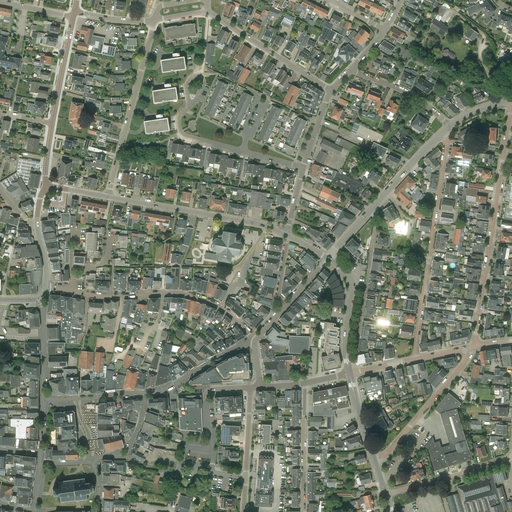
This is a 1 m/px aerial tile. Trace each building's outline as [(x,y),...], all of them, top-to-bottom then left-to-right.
[(101,10),(101,6),(98,5),(99,0),(90,0),(89,7),(101,10)] [(115,0),(115,3),(117,3),(116,10),(123,11),(125,3),(119,2),(119,0),(115,0)] [(302,10),(305,11),(307,9),(310,3),(304,0),(303,0),(300,5),(298,8),(302,10)] [(371,0),(366,0),(363,7),(369,10),(373,3),(374,1),(371,0)] [(381,5),(383,2),(381,1),(382,0),(381,0),(380,0),(379,3),(380,4),(378,6),(375,13),(381,16),(385,9),(381,7),(382,5),(381,5)] [(416,1),(416,0),(414,0),(406,0),(407,1),(406,4),(406,5),(406,6),(410,8),(410,7),(413,8),(416,9),(419,4),(415,2),(416,1)] [(233,2),(232,5),(227,3),(223,15),(231,18),(236,7),(238,8),(240,4),(233,2)] [(484,13),(491,7),(490,5),(488,2),(485,4),(484,3),(480,6),(478,4),(473,8),(475,11),(478,9),(480,11),(481,9),(484,13)] [(312,14),(313,12),(316,6),(310,3),(307,9),(309,10),(308,12),(312,14)] [(369,10),(375,13),(378,6),(373,3),(369,10),(369,11),(369,10)] [(441,6),(438,4),(433,12),(436,14),(442,18),(447,9),(441,6)] [(319,15),(322,9),(316,6),(313,12),(316,14),(315,16),(318,17),(319,15)] [(267,15),(277,19),(280,11),(270,7),(267,15)] [(491,7),(484,13),(487,16),(485,17),(487,19),(485,22),(487,24),(492,20),(490,17),(493,14),(493,13),(496,11),(493,8),(492,8),(491,7)] [(244,26),(248,15),(251,16),(253,10),(247,8),(245,14),(241,12),(241,13),(240,12),(239,13),(238,15),(239,16),(236,23),(244,26)] [(325,18),(328,12),(322,9),(319,15),(325,18)] [(418,16),(413,14),(406,11),(403,16),(410,20),(410,21),(414,23),(414,22),(415,22),(418,16)] [(282,22),(290,26),(294,18),(286,14),(282,22)] [(503,26),(506,17),(504,17),(505,16),(501,14),(499,18),(498,18),(496,22),(493,21),(491,27),(494,29),(496,25),(498,26),(499,24),(503,26)] [(324,27),(330,30),(331,30),(333,25),(337,27),(341,19),(333,15),(329,23),(327,21),(324,27)] [(511,22),(511,18),(508,17),(508,18),(506,17),(503,26),(507,27),(506,29),(509,30),(508,34),(511,35),(511,31),(511,27),(510,27),(511,23),(511,22)] [(251,22),(253,23),(250,28),(257,32),(260,27),(259,26),(262,23),(254,18),(251,22)] [(412,27),(408,24),(408,23),(401,19),(398,25),(405,29),(409,31),(412,27)] [(429,28),(443,37),(449,28),(435,19),(429,28)] [(191,25),(191,24),(186,25),(188,37),(192,37),(191,36),(196,35),(194,25),(191,25)] [(58,34),(59,27),(48,25),(47,31),(58,34)] [(185,38),(188,37),(186,25),(182,25),(182,26),(179,27),(181,37),(185,37),(185,38)] [(176,27),(176,26),(172,27),(173,39),(177,39),(177,38),(181,37),(179,27),(176,27)] [(170,40),(173,39),(172,27),(167,28),(164,29),(166,39),(170,39),(170,40)] [(324,27),(322,31),(319,36),(325,39),(330,30),(324,27)] [(92,36),(93,30),(81,28),(80,33),(86,35),(84,44),(88,45),(94,46),(93,53),(113,57),(116,48),(104,45),(105,38),(92,36)] [(366,30),(364,31),(362,29),(361,30),(359,28),(357,30),(360,32),(357,34),(365,40),(369,35),(367,34),(369,32),(366,30)] [(402,39),(403,38),(406,34),(402,33),(393,28),(389,35),(397,40),(397,41),(402,44),(405,41),(402,39)] [(266,29),(265,33),(262,39),(270,42),(272,36),(273,32),(266,29)] [(473,42),(478,34),(471,29),(465,36),(473,42)] [(225,45),(224,44),(229,34),(222,30),(216,41),(217,41),(215,45),(223,49),(225,45)] [(302,32),(298,41),(302,42),(307,31),(304,30),(303,32),(302,32)] [(131,46),(136,46),(136,39),(134,39),(134,34),(137,34),(137,31),(130,31),(130,34),(130,37),(129,37),(128,36),(125,36),(125,37),(121,37),(122,43),(127,43),(127,46),(131,46)] [(363,42),(365,40),(357,34),(355,32),(353,31),(348,38),(352,41),(353,39),(360,45),(363,42)] [(411,32),(409,35),(418,40),(420,37),(411,32)] [(37,38),(40,39),(39,44),(55,47),(55,46),(56,45),(56,44),(56,43),(56,40),(44,37),(45,34),(38,33),(37,38)] [(12,58),(6,57),(4,54),(5,47),(6,48),(7,39),(2,38),(2,36),(0,35),(0,65),(19,69),(21,59),(12,58)] [(283,43),(285,40),(287,36),(284,35),(282,38),(279,36),(279,37),(278,36),(274,42),(275,43),(274,43),(280,47),(282,45),(281,45),(283,43)] [(300,53),(301,54),(298,58),(305,62),(307,58),(310,54),(304,50),(305,47),(310,36),(307,35),(303,42),(301,45),(299,50),(301,51),(300,53)] [(418,40),(409,35),(406,40),(415,45),(418,40)] [(289,41),(290,42),(285,49),(291,53),(293,49),(295,50),(297,46),(296,46),(298,43),(294,41),(295,39),(292,37),(289,41)] [(351,42),(346,37),(343,40),(349,45),(355,50),(357,47),(351,42)] [(228,56),(231,50),(234,51),(238,43),(232,40),(228,48),(225,47),(222,53),(228,56)] [(309,40),(307,45),(314,48),(316,43),(309,40)] [(395,54),(392,53),(395,47),(384,41),(378,48),(393,57),(395,54)] [(88,45),(84,44),(78,43),(77,49),(86,51),(88,45)] [(339,66),(344,60),(345,62),(349,58),(350,59),(353,56),(352,55),(355,52),(349,46),(348,45),(345,48),(344,47),(341,50),(342,51),(338,55),(340,57),(335,62),(339,66)] [(244,60),(250,50),(244,46),(237,55),(236,55),(234,58),(240,62),(242,59),(244,60)] [(412,52),(407,50),(403,57),(408,60),(412,52)] [(259,63),(262,58),(255,53),(252,58),(251,57),(249,61),(252,63),(254,60),(259,63)] [(315,68),(319,62),(321,63),(325,56),(321,53),(317,60),(315,59),(310,66),(315,68)] [(511,57),(511,58),(503,53),(500,60),(503,62),(502,63),(509,66),(511,61),(511,57)] [(50,65),(51,58),(45,57),(46,54),(41,54),(40,62),(33,61),(32,65),(44,67),(44,64),(50,65)] [(390,68),(385,66),(387,59),(383,57),(381,63),(375,60),(373,65),(380,67),(379,71),(388,74),(390,68)] [(122,62),(122,58),(117,58),(118,72),(125,72),(125,68),(130,68),(130,62),(128,62),(124,62),(122,62)] [(183,58),(177,59),(176,59),(176,58),(167,59),(164,59),(160,60),(161,61),(162,71),(165,71),(166,72),(170,71),(170,70),(173,70),(173,71),(174,71),(176,71),(182,70),(181,68),(185,68),(183,58)] [(82,66),(82,61),(82,60),(74,59),(72,68),(81,70),(85,71),(85,66),(82,66)] [(279,84),(286,73),(281,69),(277,75),(275,73),(273,75),(271,74),(276,66),(270,63),(264,73),(269,76),(268,78),(271,79),(269,82),(272,84),(275,80),(277,81),(276,83),(279,84)] [(238,78),(244,69),(238,65),(234,73),(229,70),(226,76),(237,81),(238,78)] [(35,74),(40,75),(40,78),(49,80),(50,73),(41,72),(42,68),(36,67),(35,71),(36,71),(35,74)] [(242,83),(248,71),(245,69),(238,81),(242,83)] [(406,83),(410,76),(412,71),(411,71),(407,69),(406,70),(405,69),(403,73),(404,73),(401,80),(406,83)] [(412,71),(410,76),(406,83),(412,85),(415,78),(416,75),(417,73),(412,70),(411,71),(412,71)] [(417,86),(422,90),(427,81),(432,74),(429,72),(426,77),(426,78),(424,81),(421,79),(417,86)] [(291,85),(287,83),(291,77),(286,74),(286,73),(279,84),(284,88),(283,89),(288,92),(291,85)] [(115,91),(124,91),(124,84),(122,84),(122,79),(125,79),(125,75),(118,76),(109,76),(109,79),(115,79),(115,84),(115,91)] [(75,84),(86,87),(86,86),(87,81),(92,82),(93,79),(85,77),(85,80),(83,79),(72,77),(72,78),(71,78),(70,82),(71,82),(71,84),(75,84)] [(427,81),(422,90),(428,94),(433,87),(436,90),(443,79),(439,77),(435,81),(432,82),(431,84),(427,81)] [(216,84),(216,85),(216,87),(226,91),(227,88),(227,87),(228,85),(218,81),(216,84)] [(37,94),(37,93),(38,93),(38,97),(38,98),(42,99),(42,97),(46,98),(47,91),(39,90),(38,90),(39,83),(32,82),(30,92),(37,94)] [(74,89),(74,91),(84,93),(88,93),(88,90),(86,90),(86,87),(75,84),(75,86),(74,86),(73,89),(74,89)] [(305,92),(311,95),(313,92),(316,94),(318,90),(309,84),(306,89),(302,87),(299,91),(304,93),(305,92)] [(349,85),(346,91),(355,94),(355,93),(358,87),(358,86),(358,85),(355,84),(355,85),(352,84),(352,86),(349,85)] [(296,96),(297,95),(300,89),(291,85),(282,103),(292,107),(297,97),(296,96)] [(355,93),(355,94),(362,97),(365,88),(358,85),(358,86),(358,87),(355,93)] [(214,88),(212,92),(222,96),(223,95),(224,95),(226,91),(216,87),(215,88),(214,88)] [(476,91),(478,94),(473,97),(476,103),(484,99),(481,93),(480,93),(480,92),(481,90),(476,87),(474,90),(476,91)] [(167,88),(159,90),(159,89),(156,90),(152,90),(152,92),(154,102),(157,101),(157,103),(162,102),(162,101),(165,100),(165,102),(166,101),(168,101),(173,100),(173,99),(176,99),(175,88),(169,89),(168,90),(167,88)] [(4,100),(3,105),(10,106),(13,90),(10,90),(9,95),(8,95),(8,97),(4,96),(4,100)] [(320,100),(322,94),(321,92),(318,90),(316,94),(313,92),(311,95),(313,96),(312,98),(320,100)] [(369,100),(372,101),(376,92),(372,90),(372,92),(369,91),(366,99),(366,98),(365,102),(368,104),(369,100)] [(211,95),(211,96),(211,98),(221,102),(222,99),(222,98),(222,96),(212,92),(211,95)] [(241,94),(240,98),(250,102),(251,101),(253,97),(243,92),(242,94),(241,94)] [(379,101),(381,95),(379,94),(380,93),(376,92),(372,101),(375,102),(373,108),(379,110),(382,102),(379,101)] [(437,102),(441,106),(447,112),(452,117),(459,111),(452,104),(452,105),(449,101),(452,97),(450,97),(452,93),(448,92),(446,96),(445,95),(443,100),(440,99),(437,102)] [(453,96),(455,99),(461,110),(469,106),(463,95),(462,95),(461,92),(453,96)] [(311,102),(311,103),(318,105),(320,100),(312,98),(306,96),(305,100),(311,102)] [(102,101),(112,101),(112,102),(112,107),(109,107),(109,113),(121,113),(121,107),(116,107),(116,102),(119,102),(119,98),(112,98),(102,98),(102,101)] [(209,99),(207,103),(217,107),(218,105),(219,105),(221,102),(211,98),(210,99),(209,99)] [(250,102),(240,98),(238,101),(239,102),(238,104),(248,108),(250,104),(249,104),(250,102)] [(339,98),(337,103),(346,107),(348,103),(339,98)] [(397,116),(395,115),(397,110),(395,110),(398,105),(394,104),(394,102),(391,100),(389,104),(386,110),(385,110),(383,114),(396,119),(397,116)] [(309,107),(316,110),(318,105),(311,103),(310,103),(304,101),(303,105),(309,107)] [(79,126),(83,105),(72,103),(69,120),(73,120),(72,125),(74,126),(74,127),(75,129),(77,129),(78,128),(78,126),(79,126)] [(206,107),(206,108),(216,113),(217,110),(217,109),(217,107),(207,103),(206,106),(206,107)] [(246,112),(248,108),(238,104),(237,105),(236,105),(235,109),(245,113),(246,112)] [(270,109),(270,110),(270,111),(279,116),(281,113),(280,112),(281,110),(271,105),(270,109)] [(43,116),(44,110),(28,107),(27,110),(34,112),(33,114),(43,116)] [(315,115),(316,110),(309,107),(309,109),(306,108),(304,107),(302,110),(305,111),(307,112),(315,115)] [(341,113),(342,111),(335,107),(334,109),(333,109),(332,112),(345,118),(346,115),(341,113)] [(216,113),(206,108),(205,110),(204,110),(202,114),(212,118),(213,116),(214,116),(216,113)] [(245,113),(235,109),(233,112),(234,113),(233,114),(243,119),(245,115),(244,115),(245,113)] [(421,134),(428,123),(422,118),(426,113),(421,109),(417,115),(417,116),(410,126),(421,134)] [(268,113),(266,116),(276,121),(277,119),(278,119),(279,116),(270,111),(269,113),(268,113)] [(345,118),(332,112),(331,115),(331,116),(331,117),(337,121),(338,119),(343,121),(345,118)] [(241,123),(243,119),(233,114),(232,116),(231,116),(230,120),(240,124),(241,123)] [(276,121),(266,116),(265,120),(265,121),(264,122),(274,127),(276,124),(275,123),(276,121)] [(101,132),(107,134),(111,121),(97,117),(96,121),(100,121),(98,126),(102,127),(101,132)] [(295,119),(294,122),(304,127),(304,126),(305,126),(307,122),(297,117),(296,119),(295,119)] [(161,120),(159,120),(159,119),(150,120),(147,120),(144,121),(144,122),(146,133),(149,132),(149,133),(154,133),(153,131),(156,131),(156,132),(158,132),(159,132),(165,131),(165,130),(168,129),(167,119),(161,120)] [(240,124),(230,120),(228,123),(229,124),(228,125),(238,130),(240,126),(239,126),(240,124)] [(8,131),(10,122),(3,121),(1,130),(8,131)] [(263,124),(261,127),(271,132),(272,130),(273,130),(274,127),(264,122),(264,124),(263,124)] [(304,127),(294,122),(292,126),(293,126),(292,128),(302,133),(303,129),(304,127)] [(355,135),(360,125),(354,123),(350,133),(355,135)] [(41,129),(33,127),(33,126),(28,125),(27,130),(32,130),(31,134),(39,136),(41,129)] [(355,135),(373,143),(379,145),(383,136),(360,125),(355,135)] [(260,132),(259,133),(269,138),(271,134),(270,134),(271,132),(261,127),(260,131),(260,132)] [(300,137),(302,133),(292,128),(291,130),(290,130),(289,133),(299,138),(299,136),(300,137)] [(464,141),(473,135),(469,128),(460,134),(457,136),(460,142),(463,140),(464,141)] [(489,149),(490,142),(495,142),(496,129),(487,128),(487,134),(486,134),(485,140),(482,140),(482,147),(485,148),(489,149)] [(399,141),(401,142),(400,143),(393,137),(391,139),(387,142),(397,151),(399,148),(401,150),(402,148),(406,152),(410,147),(409,146),(412,143),(405,137),(408,135),(404,132),(400,129),(398,131),(401,135),(399,137),(401,139),(399,141)] [(105,143),(107,134),(101,132),(100,135),(98,141),(104,143),(105,143)] [(269,138),(259,133),(259,135),(258,135),(256,138),(266,143),(267,141),(268,141),(269,138)] [(299,138),(289,133),(287,137),(288,137),(287,139),(297,144),(298,140),(299,138)] [(352,152),(356,145),(338,137),(335,143),(339,144),(339,146),(352,152)] [(37,152),(39,140),(29,139),(27,151),(37,152)] [(295,147),(297,144),(287,139),(286,141),(285,141),(284,144),(294,149),(294,147),(295,147)] [(76,145),(77,141),(71,140),(71,142),(65,141),(63,149),(71,150),(72,145),(76,145)] [(342,149),(337,147),(323,140),(320,147),(321,148),(319,151),(320,152),(316,161),(323,165),(328,155),(329,152),(339,156),(342,149)] [(387,149),(379,145),(373,143),(369,152),(383,158),(387,149)] [(171,153),(177,154),(178,145),(172,144),(172,147),(169,146),(167,158),(170,158),(171,153)] [(178,145),(177,154),(182,155),(181,162),(184,162),(187,151),(183,150),(184,145),(180,144),(180,145),(178,145)] [(294,149),(284,144),(282,148),(283,148),(282,151),(292,155),(293,151),(293,150),(294,149)] [(463,149),(459,148),(453,147),(451,155),(458,156),(462,156),(463,149)] [(189,158),(194,159),(196,149),(190,148),(190,151),(187,151),(184,162),(188,163),(189,158)] [(442,153),(438,148),(431,154),(435,159),(442,153)] [(196,149),(194,159),(200,160),(199,166),(202,167),(204,156),(201,155),(202,150),(198,149),(198,150),(196,149)] [(480,157),(485,158),(484,163),(492,164),(493,156),(487,155),(487,152),(481,151),(480,157)] [(97,160),(104,162),(105,156),(98,154),(98,155),(96,154),(94,153),(94,154),(93,157),(97,158),(97,160)] [(213,168),(214,164),(216,155),(210,154),(209,157),(206,156),(204,168),(207,168),(208,167),(213,168)] [(216,155),(214,164),(220,165),(218,172),(222,172),(224,161),(221,160),(222,155),(217,154),(217,155),(216,155)] [(440,165),(435,159),(431,154),(430,155),(429,155),(425,159),(424,160),(432,171),(434,173),(436,171),(435,169),(440,165)] [(389,156),(388,159),(387,158),(385,162),(386,163),(396,168),(398,164),(399,165),(401,162),(400,161),(389,156)] [(16,160),(10,159),(9,159),(4,158),(0,169),(0,179),(6,161),(15,163),(16,160)] [(226,168),(232,169),(233,159),(227,158),(227,161),(224,161),(222,172),(225,173),(226,168)] [(24,186),(28,185),(29,179),(30,179),(31,174),(37,175),(38,173),(39,173),(39,169),(40,162),(19,159),(17,173),(0,182),(6,190),(13,186),(11,184),(20,178),(24,186)] [(233,159),(232,169),(237,170),(236,176),(240,177),(242,165),(239,165),(239,160),(235,159),(235,160),(233,159)] [(461,160),(457,159),(456,164),(448,163),(447,173),(453,173),(458,174),(457,175),(461,176),(462,173),(461,173),(461,167),(462,165),(463,165),(464,161),(461,161),(461,160)] [(104,162),(97,160),(96,162),(93,161),(93,163),(90,162),(90,163),(85,162),(84,166),(95,170),(96,167),(102,169),(104,162)] [(59,173),(69,175),(71,163),(61,161),(59,173)] [(246,173),(251,174),(253,165),(247,164),(247,167),(243,166),(241,178),(245,179),(246,173)] [(253,165),(251,174),(257,175),(256,182),(259,183),(261,171),(258,170),(259,165),(255,164),(255,165),(253,165)] [(312,169),(313,169),(312,171),(326,175),(327,172),(323,171),(321,170),(322,167),(314,165),(313,165),(312,168),(312,169)] [(263,178),(269,179),(271,169),(265,168),(264,171),(261,171),(259,183),(263,183),(263,178)] [(381,176),(372,170),(369,168),(366,171),(370,174),(367,178),(364,177),(362,180),(368,184),(370,181),(376,185),(378,181),(379,180),(379,179),(381,176)] [(486,181),(487,178),(490,178),(491,178),(491,175),(490,174),(491,172),(483,171),(484,169),(477,168),(476,171),(479,172),(483,173),(482,177),(482,180),(486,181)] [(271,169),(269,179),(275,180),(273,187),(277,187),(278,182),(279,176),(276,175),(277,170),(273,169),(272,170),(271,169)] [(325,178),(326,175),(312,171),(312,172),(311,172),(310,173),(310,175),(310,176),(311,176),(310,177),(319,179),(320,176),(322,176),(321,177),(325,178)] [(282,176),(279,176),(278,182),(291,184),(293,174),(283,172),(282,176)] [(337,172),(332,183),(358,195),(359,193),(362,187),(363,185),(362,185),(358,182),(347,177),(341,174),(338,173),(337,172)] [(431,174),(430,182),(434,183),(434,182),(437,182),(438,175),(439,172),(435,172),(433,175),(431,174)] [(68,178),(69,175),(59,173),(58,179),(65,180),(68,181),(68,178)] [(127,187),(129,174),(123,173),(121,185),(127,186),(127,187)] [(146,192),(147,192),(149,179),(143,177),(143,174),(140,173),(139,183),(142,183),(140,189),(147,191),(146,192)] [(30,192),(36,193),(37,189),(38,189),(40,175),(37,175),(31,174),(30,179),(29,179),(28,185),(27,188),(29,190),(30,192)] [(130,174),(129,174),(127,187),(134,188),(135,182),(138,183),(139,176),(136,175),(136,176),(129,175),(130,174)] [(511,174),(509,185),(507,185),(507,187),(505,187),(505,190),(506,190),(506,193),(504,193),(504,196),(506,196),(505,199),(504,199),(503,201),(505,202),(509,203),(508,205),(506,205),(506,209),(504,208),(504,211),(505,211),(505,215),(503,215),(503,218),(504,218),(504,219),(511,220),(511,174)] [(403,202),(402,203),(406,207),(409,204),(411,201),(414,199),(405,191),(407,188),(409,190),(414,184),(416,183),(409,177),(394,193),(400,199),(403,202)] [(20,196),(28,191),(29,190),(27,188),(28,185),(24,186),(20,178),(11,184),(13,186),(6,190),(13,198),(15,196),(16,198),(19,196),(20,196)] [(76,187),(77,179),(68,178),(68,181),(65,180),(64,185),(76,187)] [(82,182),(86,184),(86,186),(95,189),(97,180),(88,178),(88,180),(83,178),(82,182)] [(149,179),(147,192),(153,193),(155,182),(158,183),(159,178),(156,178),(155,181),(149,180),(149,179)] [(336,204),(340,195),(323,187),(324,186),(323,185),(324,181),(319,180),(318,183),(316,182),(313,189),(315,190),(320,192),(319,196),(336,204)] [(429,188),(429,191),(433,192),(434,189),(436,189),(437,182),(434,182),(434,183),(430,182),(429,188)] [(417,187),(414,184),(409,190),(407,188),(405,191),(414,199),(411,201),(412,203),(413,202),(416,205),(426,195),(417,187)] [(175,191),(174,190),(175,187),(170,186),(170,190),(167,189),(165,198),(166,198),(167,199),(168,199),(169,198),(174,199),(175,191)] [(364,189),(362,187),(359,193),(361,195),(366,200),(368,197),(369,198),(372,194),(367,189),(364,192),(362,191),(364,189)] [(476,202),(477,196),(478,190),(468,188),(466,201),(468,201),(476,202)] [(191,194),(190,194),(191,190),(187,189),(187,193),(183,192),(181,200),(182,200),(183,201),(185,202),(186,201),(189,202),(191,194)] [(29,190),(28,191),(20,196),(22,204),(26,202),(31,200),(30,200),(30,197),(29,197),(30,192),(29,190)] [(249,206),(251,207),(270,210),(271,203),(265,202),(266,198),(266,194),(252,191),(249,206)] [(217,210),(218,200),(215,200),(216,196),(211,196),(209,208),(213,209),(214,210),(215,210),(216,209),(217,210)] [(222,197),(222,201),(218,200),(217,210),(218,211),(220,211),(220,210),(224,211),(227,198),(222,197)] [(288,208),(290,198),(281,197),(280,202),(278,202),(278,206),(279,206),(288,208)] [(299,204),(313,210),(315,204),(301,198),(299,204)] [(205,210),(207,200),(199,199),(198,208),(205,210)] [(337,207),(317,199),(316,203),(335,212),(337,207)] [(24,212),(33,208),(32,204),(33,204),(31,200),(26,202),(22,204),(21,204),(24,212)] [(357,216),(364,207),(353,200),(347,210),(357,216)] [(454,204),(455,202),(443,200),(442,202),(441,207),(442,207),(441,210),(453,211),(454,209),(454,204)] [(86,212),(86,209),(88,203),(81,201),(79,211),(84,212),(86,212)] [(227,212),(233,213),(235,204),(232,204),(232,201),(229,201),(229,203),(227,212)] [(240,205),(239,214),(245,215),(247,206),(246,206),(247,204),(244,203),(243,206),(240,205)] [(389,223),(391,222),(393,225),(401,221),(397,215),(398,214),(397,212),(396,212),(392,206),(383,211),(383,212),(380,213),(383,217),(385,215),(389,223)] [(481,212),(481,213),(489,214),(490,207),(482,206),(479,206),(478,212),(481,212)] [(113,220),(120,221),(122,210),(117,209),(118,208),(114,207),(114,208),(112,216),(114,216),(113,220)] [(19,218),(10,215),(11,211),(3,208),(0,219),(0,221),(17,226),(19,218)] [(274,212),(277,213),(275,220),(283,221),(284,213),(278,212),(279,210),(275,210),(274,212)] [(131,219),(134,220),(134,221),(135,221),(135,222),(137,222),(137,221),(138,221),(139,218),(140,212),(132,211),(131,219)] [(338,221),(339,222),(348,226),(355,217),(343,212),(340,217),(338,221)] [(61,214),(62,226),(70,225),(70,213),(61,214)] [(153,221),(156,222),(157,215),(151,214),(150,221),(149,223),(151,224),(153,224),(153,221)] [(453,216),(442,214),(441,218),(441,219),(441,221),(441,222),(443,222),(444,222),(452,223),(453,216)] [(41,222),(42,234),(55,232),(54,227),(54,220),(58,220),(58,216),(55,216),(47,217),(48,221),(41,222)] [(170,217),(164,216),(163,223),(169,224),(168,227),(172,228),(173,223),(169,222),(170,217)] [(339,222),(338,221),(328,217),(326,222),(334,225),(335,226),(331,232),(338,238),(348,226),(339,222)] [(185,229),(186,220),(183,220),(182,218),(180,218),(179,219),(178,228),(181,228),(180,233),(184,233),(185,229)] [(405,221),(404,219),(401,221),(393,225),(396,233),(407,235),(409,222),(405,221)] [(419,231),(430,232),(431,222),(421,221),(419,231)] [(18,231),(28,231),(27,227),(26,227),(25,224),(23,224),(23,223),(19,222),(18,227),(17,231),(18,231)] [(327,251),(334,243),(330,239),(326,236),(328,233),(310,227),(306,233),(317,242),(317,243),(322,248),(323,248),(327,251)] [(185,237),(191,238),(193,229),(187,228),(185,237)] [(461,230),(455,229),(453,244),(459,245),(461,230)] [(213,252),(214,252),(216,253),(215,256),(214,256),(214,260),(223,262),(231,263),(232,258),(233,258),(233,257),(235,257),(235,256),(238,256),(241,253),(243,247),(240,243),(239,243),(240,239),(236,238),(236,234),(233,233),(233,232),(230,231),(226,230),(226,232),(223,232),(222,236),(220,235),(218,235),(218,237),(217,239),(216,239),(212,242),(211,248),(213,252)] [(511,234),(503,233),(502,236),(501,237),(501,239),(502,239),(502,240),(510,241),(511,241),(511,234)] [(447,243),(448,235),(438,234),(436,241),(445,243),(447,243)] [(386,246),(388,246),(389,237),(387,236),(379,235),(378,245),(386,246)] [(189,245),(191,238),(185,237),(183,236),(181,244),(182,244),(187,246),(188,246),(189,245)] [(477,242),(477,244),(484,245),(485,237),(478,236),(475,236),(475,242),(477,242)] [(356,251),(359,246),(352,239),(345,247),(352,254),(357,258),(360,255),(356,251)] [(444,251),(445,243),(436,241),(435,249),(444,251)] [(57,242),(45,244),(48,254),(59,252),(57,242)] [(169,262),(170,254),(172,244),(166,243),(163,261),(169,262)] [(280,253),(281,252),(282,247),(267,244),(266,250),(280,253)] [(484,245),(477,244),(477,245),(474,244),(473,251),(476,252),(483,253),(484,245)] [(15,260),(17,259),(21,259),(27,258),(40,257),(38,250),(36,250),(36,246),(35,246),(24,246),(21,246),(18,246),(18,245),(14,245),(14,251),(17,251),(17,254),(15,254),(15,260)] [(382,256),(384,256),(385,252),(374,250),(373,259),(381,260),(382,256)] [(302,253),(314,264),(317,261),(307,252),(306,253),(304,251),(302,253)] [(280,255),(266,252),(265,257),(279,260),(280,255)] [(299,257),(301,259),(300,260),(310,269),(314,264),(302,253),(299,257)] [(59,256),(58,254),(48,255),(51,273),(52,273),(61,272),(61,271),(62,269),(62,268),(60,268),(60,264),(61,264),(61,262),(59,261),(59,260),(62,260),(61,256),(59,256)] [(169,262),(169,263),(181,264),(182,255),(170,254),(169,262)] [(445,261),(453,262),(457,263),(458,257),(446,255),(445,261)] [(36,270),(42,269),(40,257),(25,259),(26,267),(25,267),(25,271),(30,271),(36,270)] [(278,265),(279,260),(265,257),(264,263),(278,265)] [(482,261),(474,260),(465,259),(464,262),(467,263),(467,265),(474,266),(481,267),(482,261)] [(443,269),(444,262),(434,260),(432,268),(443,269)] [(293,273),(301,280),(306,274),(301,269),(302,269),(300,267),(300,266),(295,261),(292,265),(297,269),(293,273)] [(380,272),(381,263),(379,263),(373,262),(371,270),(378,271),(380,272)] [(277,271),(278,265),(264,263),(263,268),(273,270),(277,271)] [(298,283),(301,280),(293,273),(290,270),(286,266),(284,275),(287,278),(283,283),(282,289),(284,291),(282,293),(286,297),(295,287),(294,285),(297,282),(298,283)] [(177,290),(179,268),(172,268),(171,276),(166,276),(165,290),(177,290)] [(273,270),(263,268),(260,268),(259,276),(264,277),(264,276),(271,278),(273,270)] [(420,281),(422,272),(409,270),(409,269),(406,268),(405,273),(408,274),(408,278),(407,280),(420,281)] [(442,277),(443,269),(432,268),(431,275),(442,277)] [(472,275),(480,276),(480,270),(473,269),(467,268),(466,274),(467,274),(472,275)] [(61,272),(52,273),(53,281),(54,283),(69,281),(68,269),(64,270),(64,274),(61,274),(61,272)] [(41,286),(42,270),(32,272),(32,273),(25,273),(26,284),(19,285),(19,295),(30,294),(31,293),(30,285),(33,285),(33,286),(41,286)] [(325,279),(328,277),(329,275),(324,270),(319,275),(325,280),(325,279)] [(153,281),(153,278),(154,271),(148,271),(148,274),(145,274),(144,278),(143,278),(142,289),(143,289),(144,290),(145,290),(146,290),(146,288),(152,289),(152,288),(153,281)] [(101,276),(101,290),(108,291),(108,287),(110,287),(110,278),(106,278),(105,282),(104,282),(105,276),(104,276),(104,273),(101,273),(101,276)] [(125,291),(125,274),(114,273),(113,291),(125,291)] [(328,277),(325,279),(325,280),(326,282),(327,280),(330,285),(333,290),(334,295),(334,300),(333,304),(332,303),(331,303),(331,304),(331,305),(330,307),(343,309),(344,300),(343,300),(343,293),(342,293),(341,286),(340,286),(338,279),(337,279),(334,273),(329,278),(328,277)] [(191,291),(198,292),(201,280),(202,279),(202,275),(197,274),(196,278),(194,278),(193,282),(191,291)] [(371,274),(369,282),(377,283),(378,283),(378,281),(381,282),(382,277),(378,276),(379,275),(371,274)] [(274,289),(276,279),(272,278),(271,278),(264,276),(264,277),(262,286),(274,289)] [(318,277),(312,284),(315,286),(317,284),(320,286),(324,282),(318,277)] [(214,297),(216,289),(218,284),(217,284),(219,279),(216,278),(216,280),(210,278),(208,282),(209,282),(206,294),(213,297),(214,297)] [(191,291),(191,282),(189,281),(189,280),(180,280),(179,290),(191,291)] [(208,282),(201,280),(198,292),(205,294),(208,282)] [(377,285),(377,283),(369,282),(368,289),(376,290),(377,289),(381,289),(381,286),(377,285)] [(470,289),(470,291),(477,292),(478,285),(471,283),(471,284),(469,283),(468,288),(470,289)] [(312,284),(307,289),(313,294),(320,286),(317,284),(315,286),(312,284)] [(248,306),(250,308),(253,301),(259,288),(251,285),(247,294),(247,296),(240,292),(238,297),(236,296),(235,298),(230,297),(229,299),(228,298),(225,304),(231,308),(230,309),(240,317),(248,306)] [(406,288),(405,294),(410,295),(410,292),(418,293),(419,287),(411,286),(410,289),(406,288)] [(217,289),(216,289),(214,297),(214,298),(221,302),(227,291),(218,287),(217,289)] [(264,288),(260,296),(272,298),(274,290),(267,288),(264,288)] [(307,289),(304,292),(311,299),(311,301),(320,301),(320,298),(317,298),(314,296),(313,294),(307,289)] [(476,300),(477,292),(470,291),(470,292),(467,292),(466,298),(469,299),(476,300)] [(303,308),(311,299),(304,292),(302,294),(296,301),(303,308)] [(47,314),(57,314),(61,314),(61,313),(61,297),(61,296),(50,295),(49,296),(47,314)] [(272,299),(272,298),(260,296),(257,302),(271,307),(272,299)] [(61,297),(61,313),(71,313),(72,308),(72,298),(61,297)] [(365,307),(373,308),(375,300),(375,298),(367,297),(367,299),(365,307)] [(169,308),(171,298),(164,298),(161,317),(163,317),(164,312),(163,312),(163,310),(169,311),(169,308)] [(176,309),(178,298),(172,298),(171,298),(169,308),(176,309)] [(183,299),(178,298),(176,309),(175,314),(181,315),(182,310),(181,310),(183,299)] [(416,311),(417,301),(407,299),(405,310),(416,311)] [(129,315),(129,313),(130,309),(129,308),(129,307),(130,307),(132,300),(124,300),(121,317),(119,324),(126,325),(126,328),(133,329),(134,325),(132,324),(132,325),(129,324),(130,321),(127,320),(129,315)] [(118,310),(118,301),(111,301),(111,302),(104,302),(103,304),(88,303),(88,312),(103,313),(103,311),(110,311),(111,310),(118,310)] [(196,302),(190,301),(188,312),(193,314),(196,302)] [(257,302),(253,301),(250,308),(259,315),(256,318),(250,327),(254,330),(269,313),(271,307),(257,302)] [(475,309),(476,303),(465,301),(464,307),(475,309)] [(201,316),(205,305),(197,302),(194,314),(198,316),(201,316)] [(295,302),(290,307),(297,313),(298,314),(302,309),(295,302)] [(497,305),(489,303),(488,308),(489,308),(489,309),(496,310),(502,311),(503,307),(496,306),(497,305)] [(145,311),(146,305),(138,304),(138,309),(134,322),(141,324),(145,311)] [(206,320),(212,308),(205,305),(201,316),(198,322),(204,325),(206,320)] [(297,313),(290,307),(285,313),(292,320),(292,319),(295,316),(297,313)] [(373,308),(365,307),(364,317),(372,318),(372,315),(375,315),(376,308),(373,308)] [(216,310),(212,308),(206,320),(210,321),(210,320),(212,320),(216,310)] [(28,310),(18,311),(19,322),(26,321),(26,320),(30,320),(30,319),(39,318),(39,314),(37,311),(28,312),(28,310)] [(242,319),(245,322),(252,314),(247,310),(244,314),(246,315),(242,319)] [(471,321),(472,313),(460,311),(459,319),(471,321)] [(219,322),(224,315),(218,312),(214,318),(214,319),(213,320),(215,321),(216,320),(219,322)] [(61,327),(61,330),(66,331),(71,331),(71,313),(61,313),(61,314),(61,319),(61,327)] [(292,320),(285,313),(279,320),(286,326),(290,322),(292,324),(293,324),(294,322),(292,320)] [(47,323),(57,324),(57,319),(61,319),(61,314),(57,314),(47,314),(46,323),(47,323)] [(256,318),(252,314),(245,322),(250,326),(256,318)] [(403,314),(403,318),(401,318),(401,321),(414,323),(415,316),(403,314)] [(491,328),(489,328),(490,322),(491,322),(492,315),(487,314),(485,329),(484,336),(485,337),(492,337),(491,328)] [(106,316),(105,324),(113,325),(115,318),(106,316)] [(221,329),(223,331),(225,328),(227,326),(232,321),(225,316),(223,322),(225,324),(221,329)] [(26,320),(26,321),(27,324),(29,324),(29,328),(40,327),(39,321),(39,318),(30,319),(30,320),(26,320)] [(363,321),(362,329),(370,330),(370,327),(374,327),(375,323),(371,322),(363,321)] [(322,352),(326,352),(332,353),(332,355),(335,355),(335,351),(338,351),(339,346),(338,346),(339,343),(338,343),(339,339),(338,339),(339,336),(338,336),(339,331),(339,328),(338,328),(333,327),(333,324),(334,324),(334,323),(324,322),(323,333),(325,334),(322,352)] [(112,333),(113,325),(105,324),(103,331),(112,333)] [(228,331),(225,328),(223,331),(226,334),(229,332),(231,337),(235,343),(245,337),(242,332),(236,325),(232,329),(234,333),(233,334),(230,330),(228,331)] [(61,331),(61,330),(61,327),(58,326),(47,327),(47,341),(59,340),(59,343),(60,343),(65,343),(66,331),(61,331)] [(138,335),(141,328),(136,326),(131,335),(136,338),(138,335)] [(271,342),(280,332),(274,326),(271,329),(265,336),(265,338),(270,342),(271,342)] [(222,340),(223,342),(226,348),(235,343),(231,337),(229,332),(226,334),(224,335),(219,331),(215,327),(215,328),(211,332),(217,337),(220,340),(222,340)] [(412,338),(413,328),(402,327),(401,336),(412,338)] [(197,355),(204,360),(207,357),(208,358),(214,355),(213,354),(205,347),(204,347),(205,345),(202,343),(197,338),(177,328),(174,334),(181,339),(181,338),(194,347),(192,349),(193,350),(192,351),(197,355)] [(470,341),(471,332),(470,332),(469,329),(461,331),(462,334),(459,335),(460,343),(470,341)] [(209,339),(212,341),(212,342),(217,337),(211,332),(209,330),(205,334),(210,338),(209,339)] [(422,352),(429,350),(428,343),(426,337),(427,337),(428,332),(423,331),(422,336),(421,344),(420,345),(422,352)] [(280,332),(271,342),(270,343),(268,344),(269,350),(272,350),(280,352),(281,346),(289,346),(289,340),(286,340),(286,336),(285,335),(285,333),(280,332)] [(460,343),(459,335),(457,335),(457,332),(449,334),(450,337),(452,345),(460,343)] [(200,334),(197,338),(202,343),(204,340),(206,339),(200,334)] [(289,336),(289,340),(289,346),(288,354),(309,354),(309,337),(289,336)] [(226,348),(223,342),(222,340),(220,340),(217,337),(212,342),(212,341),(211,343),(212,345),(211,345),(215,352),(216,354),(226,348)] [(368,340),(368,341),(360,339),(359,350),(366,351),(368,345),(369,345),(369,346),(375,346),(376,341),(368,340)] [(31,354),(39,354),(39,343),(38,343),(38,341),(34,341),(34,343),(27,343),(27,347),(25,347),(25,352),(19,352),(19,354),(30,356),(31,354)] [(383,349),(384,349),(385,359),(394,357),(393,348),(387,349),(385,343),(383,342),(383,349)] [(56,355),(55,348),(58,348),(58,346),(62,346),(65,346),(65,343),(60,343),(59,343),(48,343),(49,355),(56,355)] [(206,346),(205,347),(213,354),(215,352),(211,345),(210,343),(209,344),(206,346)] [(259,344),(260,351),(269,350),(268,344),(265,343),(260,343),(259,344)] [(170,353),(172,345),(164,344),(162,353),(170,355),(170,353)] [(181,354),(187,347),(183,344),(177,351),(181,354)] [(55,348),(56,355),(64,354),(65,346),(62,346),(62,348),(58,348),(55,348)] [(186,354),(188,356),(197,365),(204,360),(197,355),(192,351),(193,350),(192,349),(191,348),(191,349),(188,347),(183,352),(186,354)] [(510,354),(511,353),(511,347),(501,348),(501,355),(502,355),(504,367),(511,366),(510,354)] [(501,361),(500,358),(499,349),(496,350),(496,349),(486,351),(487,360),(486,361),(486,362),(485,362),(486,364),(485,364),(486,367),(491,366),(489,360),(495,359),(495,362),(501,361)] [(10,352),(0,350),(0,352),(0,357),(8,359),(10,352)] [(269,351),(269,350),(260,351),(261,359),(263,359),(267,358),(270,358),(273,358),(272,350),(269,351)] [(93,365),(94,352),(81,351),(79,368),(92,370),(93,365)] [(139,371),(139,372),(134,388),(144,390),(144,388),(148,373),(147,373),(148,369),(154,355),(155,354),(148,351),(144,360),(142,367),(140,367),(139,371)] [(94,371),(103,372),(103,366),(104,353),(95,352),(94,366),(94,371)] [(178,358),(181,361),(188,356),(186,354),(183,352),(178,358)] [(236,355),(235,355),(226,359),(215,365),(205,371),(190,380),(189,381),(189,382),(189,384),(189,385),(191,385),(192,385),(210,384),(210,385),(221,384),(221,383),(242,381),(251,381),(250,370),(249,357),(248,357),(247,352),(240,354),(236,355)] [(332,353),(326,352),(327,356),(321,358),(324,371),(329,370),(329,369),(335,367),(335,369),(340,367),(337,354),(335,355),(332,355),(332,353)] [(370,352),(372,358),(374,362),(377,361),(383,360),(383,354),(375,354),(375,352),(370,352)] [(170,355),(162,353),(161,357),(159,365),(163,366),(162,371),(166,372),(166,368),(168,368),(167,367),(168,367),(168,364),(170,355)] [(128,369),(133,357),(129,356),(126,355),(122,364),(121,367),(128,369)] [(134,389),(134,388),(139,372),(138,372),(139,367),(143,359),(136,355),(130,366),(129,370),(127,370),(126,376),(123,389),(122,389),(134,389)] [(147,373),(148,373),(144,388),(154,387),(153,387),(156,375),(155,375),(156,371),(158,372),(159,365),(161,357),(154,355),(148,369),(147,373)] [(286,360),(293,360),(293,355),(289,356),(275,357),(275,358),(271,358),(267,358),(263,359),(265,377),(271,376),(271,382),(289,381),(289,375),(287,375),(286,360)] [(26,362),(39,365),(39,358),(31,357),(27,356),(26,362)] [(190,369),(197,365),(188,356),(181,361),(190,369)] [(49,367),(67,367),(67,357),(49,357),(49,367)] [(454,362),(457,361),(456,358),(453,359),(453,358),(444,360),(443,360),(444,364),(445,364),(446,367),(447,367),(447,369),(453,368),(454,367),(454,366),(453,363),(454,362)] [(168,364),(168,367),(170,372),(169,373),(172,380),(172,381),(175,379),(188,370),(178,361),(176,362),(174,360),(171,362),(168,364)] [(39,365),(26,362),(26,364),(24,363),(24,364),(21,364),(21,369),(24,370),(23,377),(38,379),(39,380),(40,365),(39,365)] [(106,370),(108,371),(105,391),(115,390),(116,380),(117,375),(117,372),(120,370),(121,367),(122,364),(117,363),(116,364),(113,363),(113,365),(109,364),(108,367),(106,367),(106,370)] [(406,375),(409,375),(409,376),(411,375),(412,378),(418,377),(417,373),(425,371),(423,363),(407,367),(408,371),(406,371),(406,375)] [(93,366),(93,365),(92,370),(92,372),(92,374),(89,373),(89,375),(90,375),(90,380),(93,381),(93,377),(105,378),(106,370),(106,367),(106,366),(103,366),(103,372),(94,371),(94,366),(93,366)] [(165,384),(172,380),(169,373),(170,372),(168,367),(167,367),(168,368),(166,368),(166,372),(162,371),(163,366),(159,365),(158,372),(154,385),(156,386),(165,384)] [(478,378),(481,366),(474,365),(471,377),(469,384),(480,385),(481,379),(478,378)] [(442,369),(441,371),(437,367),(427,378),(430,383),(436,388),(444,379),(443,379),(448,374),(442,369)] [(63,369),(63,373),(63,378),(66,377),(66,380),(64,380),(64,386),(66,386),(66,394),(78,394),(78,378),(77,378),(77,369),(63,369)] [(494,379),(499,379),(499,383),(502,383),(510,384),(510,377),(503,377),(504,373),(506,374),(506,369),(500,369),(500,376),(494,375),(494,379)] [(394,378),(393,378),(392,371),(385,372),(386,376),(385,376),(386,380),(387,380),(388,384),(395,382),(394,378)] [(30,379),(26,378),(21,377),(11,375),(10,387),(20,387),(29,387),(30,379)] [(117,375),(116,380),(115,390),(123,389),(126,376),(121,375),(120,376),(118,375),(119,375),(117,375)] [(381,405),(386,404),(382,379),(378,380),(377,376),(371,378),(370,376),(364,378),(365,383),(367,393),(370,404),(381,402),(381,405)] [(92,394),(93,377),(93,381),(90,380),(81,380),(81,394),(92,394)] [(103,393),(105,378),(93,377),(92,394),(103,393)] [(64,394),(62,378),(50,381),(49,381),(53,395),(64,394)] [(30,379),(29,387),(29,388),(38,388),(39,381),(39,380),(30,379)] [(431,389),(427,389),(426,382),(417,384),(420,396),(428,394),(432,393),(431,389)] [(334,410),(349,407),(345,386),(321,392),(313,393),(313,399),(313,416),(327,416),(333,416),(335,416),(334,410)] [(502,396),(509,396),(509,389),(503,388),(503,387),(500,387),(500,386),(496,386),(495,390),(499,390),(499,396),(502,396)] [(29,388),(21,388),(21,393),(26,393),(26,397),(38,397),(39,397),(38,397),(38,388),(29,388)] [(0,396),(9,397),(10,390),(0,389),(0,396)] [(300,390),(291,391),(291,401),(288,401),(288,406),(291,406),(292,406),(300,407),(300,390)] [(264,407),(265,407),(275,406),(274,391),(265,392),(264,407)] [(256,407),(264,407),(265,392),(257,392),(255,393),(256,406),(256,407)] [(434,471),(470,460),(473,460),(470,449),(469,450),(457,409),(461,403),(449,393),(435,409),(440,414),(441,414),(450,445),(442,448),(440,441),(435,443),(433,437),(426,446),(427,450),(429,449),(433,463),(432,463),(434,471)] [(184,430),(202,432),(201,408),(201,400),(201,399),(201,396),(194,396),(185,396),(185,397),(178,397),(178,399),(178,402),(178,408),(180,430),(184,430)] [(227,397),(228,411),(229,411),(229,414),(229,417),(229,421),(229,418),(234,418),(234,420),(237,420),(237,418),(241,418),(241,413),(242,413),(242,409),(241,396),(234,396),(234,397),(233,397),(233,396),(228,397),(227,397)] [(508,404),(509,396),(502,396),(502,401),(495,401),(494,405),(503,405),(503,404),(508,404)] [(29,408),(31,408),(39,408),(38,398),(38,397),(26,397),(23,397),(22,408),(29,408)] [(227,397),(214,398),(215,412),(216,415),(221,415),(220,412),(223,412),(223,415),(229,414),(229,411),(228,411),(227,397)] [(148,409),(147,412),(158,416),(158,413),(162,413),(162,409),(161,409),(160,398),(151,399),(149,402),(147,409),(148,409)] [(165,398),(160,398),(161,409),(162,409),(162,413),(165,414),(169,414),(173,415),(173,412),(170,412),(169,408),(168,408),(168,403),(167,398),(165,398)] [(123,407),(123,409),(122,414),(122,415),(121,419),(121,420),(123,420),(127,421),(128,415),(129,411),(132,412),(133,410),(133,407),(133,403),(132,403),(132,400),(122,401),(123,407)] [(141,401),(140,400),(132,400),(132,403),(133,403),(133,407),(133,410),(132,412),(129,411),(128,415),(127,421),(127,424),(134,426),(135,422),(136,422),(141,401)] [(111,416),(113,416),(113,413),(112,410),(116,410),(116,406),(115,406),(114,402),(107,403),(99,404),(98,405),(97,413),(111,416)] [(265,407),(264,407),(256,407),(256,406),(255,406),(255,412),(256,412),(256,415),(258,415),(258,421),(265,421),(265,413),(265,407)] [(292,416),(292,417),(300,417),(300,408),(300,407),(292,406),(292,416)] [(498,406),(490,406),(489,416),(497,417),(497,416),(507,417),(508,407),(498,407),(498,406)] [(39,409),(39,408),(31,408),(31,409),(27,409),(21,409),(14,409),(8,409),(8,412),(27,413),(27,415),(21,415),(21,419),(27,419),(27,417),(38,418),(38,409),(39,409)] [(379,433),(379,432),(380,433),(388,428),(390,429),(393,427),(394,425),(392,421),(389,421),(383,409),(378,412),(381,419),(374,422),(378,429),(377,429),(376,431),(377,432),(379,433)] [(61,426),(75,425),(74,413),(74,412),(73,411),(72,411),(65,412),(64,412),(64,413),(61,413),(61,412),(51,413),(53,427),(54,427),(59,427),(61,426)] [(162,418),(158,416),(147,412),(146,412),(144,420),(145,421),(162,427),(165,422),(161,420),(162,418)] [(97,425),(112,424),(111,424),(111,416),(97,413),(97,423),(97,424),(97,425)] [(113,416),(111,416),(111,424),(115,424),(114,420),(121,419),(122,415),(113,416)] [(300,417),(292,417),(292,426),(294,426),(300,426),(300,417)] [(321,421),(321,418),(310,417),(310,426),(321,426),(321,425),(323,425),(324,421),(321,421)] [(16,427),(16,428),(16,439),(29,439),(38,439),(38,428),(32,428),(32,420),(11,419),(11,427),(16,427)] [(132,433),(135,426),(134,426),(127,424),(127,421),(123,420),(121,420),(120,425),(122,434),(126,436),(131,437),(132,434),(132,433)] [(471,420),(471,429),(481,429),(482,421),(471,420)] [(140,432),(146,435),(152,436),(155,426),(144,422),(141,432),(140,432)] [(112,424),(97,425),(97,438),(112,437),(112,425),(112,424)] [(62,439),(76,438),(76,434),(76,431),(76,429),(75,425),(61,426),(59,427),(60,439),(62,439)] [(240,429),(240,426),(221,425),(220,445),(230,445),(230,436),(239,436),(240,431),(240,429)] [(346,430),(342,431),(343,433),(344,437),(349,435),(357,430),(353,425),(346,430)] [(496,434),(499,434),(499,435),(506,435),(507,426),(500,425),(500,426),(497,425),(496,434)] [(292,438),(300,438),(300,430),(293,430),(293,429),(287,429),(287,428),(284,428),(284,434),(287,434),(292,434),(292,438)] [(140,432),(135,443),(153,451),(154,448),(148,445),(150,442),(167,446),(168,441),(152,438),(146,435),(140,432)] [(105,449),(105,452),(123,447),(123,446),(124,446),(123,442),(122,442),(120,436),(119,436),(119,435),(118,435),(112,437),(102,439),(97,440),(99,449),(99,450),(105,449)] [(14,437),(4,436),(1,436),(0,442),(0,445),(14,447),(14,437)] [(335,438),(335,445),(342,445),(345,446),(347,445),(350,444),(360,441),(360,440),(359,436),(354,438),(352,438),(351,439),(349,439),(345,440),(341,441),(340,439),(335,438)] [(505,449),(506,441),(501,441),(502,437),(490,436),(490,442),(496,443),(496,441),(498,441),(497,448),(505,449)] [(65,450),(77,449),(76,438),(62,439),(60,439),(60,440),(57,440),(58,450),(65,450)] [(23,449),(26,449),(35,451),(37,449),(38,440),(27,440),(24,440),(19,440),(18,448),(23,449)] [(348,450),(362,446),(360,441),(350,444),(347,445),(348,450)] [(154,464),(162,449),(154,448),(153,451),(135,443),(131,453),(132,453),(131,456),(142,461),(143,461),(143,462),(154,464)] [(474,454),(478,453),(480,458),(486,456),(484,446),(477,448),(476,443),(471,444),(474,454)] [(65,450),(65,460),(69,459),(74,459),(74,460),(76,460),(77,459),(77,458),(77,450),(77,449),(65,450)] [(52,451),(52,460),(65,460),(65,450),(58,450),(52,451)] [(224,450),(224,456),(230,457),(229,460),(238,461),(238,457),(238,452),(235,452),(232,451),(230,451),(230,450),(224,450)] [(316,457),(320,457),(321,457),(321,450),(308,450),(308,457),(312,457),(312,458),(316,458),(316,457)] [(352,466),(356,464),(365,462),(363,454),(354,456),(355,460),(351,461),(352,466)] [(19,464),(24,464),(35,465),(36,458),(20,456),(14,455),(14,456),(12,456),(11,462),(11,464),(14,465),(14,463),(19,464)] [(257,488),(257,491),(270,492),(270,489),(271,489),(271,479),(272,479),(272,473),(272,467),(273,459),(271,457),(260,456),(258,458),(258,466),(257,472),(257,478),(256,488),(257,488)] [(299,465),(300,456),(292,456),(292,457),(292,463),(284,463),(284,465),(287,466),(287,467),(288,467),(292,467),(292,465),(299,465)] [(111,460),(104,460),(102,461),(102,462),(101,463),(101,473),(102,473),(109,473),(120,473),(120,474),(125,475),(125,462),(115,462),(114,463),(114,469),(109,469),(109,465),(112,465),(112,463),(112,461),(111,460)] [(417,470),(419,478),(425,476),(423,468),(421,469),(419,465),(416,466),(418,470),(417,470)] [(292,472),(292,477),(299,477),(299,469),(292,469),(292,467),(288,467),(288,472),(292,472)] [(419,478),(417,470),(415,471),(413,467),(410,468),(411,472),(408,473),(409,477),(407,478),(408,481),(411,480),(411,481),(419,478)] [(34,471),(33,471),(32,471),(18,469),(15,469),(7,468),(6,476),(15,476),(15,477),(23,477),(23,476),(33,477),(34,471)] [(504,511),(504,510),(511,508),(511,500),(507,502),(502,487),(496,488),(495,483),(507,480),(504,470),(480,477),(480,480),(457,487),(459,493),(447,497),(451,511),(504,511)] [(358,485),(361,484),(361,485),(371,483),(369,473),(359,476),(359,478),(356,479),(358,485)] [(103,474),(102,479),(104,479),(103,485),(118,486),(123,486),(123,481),(120,481),(121,475),(118,475),(103,474)] [(18,488),(32,489),(33,478),(23,477),(15,477),(14,487),(18,488)] [(299,487),(299,477),(292,477),(292,484),(287,484),(287,489),(292,490),(292,487),(299,487)] [(90,494),(93,490),(92,486),(89,483),(85,484),(84,479),(71,481),(68,481),(58,482),(59,487),(59,489),(53,489),(53,493),(54,495),(54,497),(60,496),(60,498),(61,502),(75,500),(75,501),(76,501),(78,501),(80,500),(87,499),(86,494),(90,494)] [(336,490),(336,479),(327,479),(326,490),(336,490)] [(0,499),(9,501),(13,488),(2,485),(0,491),(0,499)] [(13,486),(13,488),(9,501),(8,503),(16,505),(17,496),(18,488),(14,487),(13,486)] [(31,495),(32,489),(18,488),(17,496),(16,505),(29,507),(31,495)] [(118,499),(118,489),(104,488),(103,498),(118,499)] [(256,491),(254,506),(271,507),(272,492),(270,492),(257,491),(256,491)] [(315,493),(307,493),(307,500),(315,500),(315,497),(324,497),(324,492),(315,492),(315,493)] [(194,511),(195,509),(189,507),(192,498),(180,495),(177,506),(175,511),(194,511)] [(365,503),(372,501),(370,495),(363,497),(360,498),(358,501),(359,505),(365,503)] [(235,500),(224,499),(224,498),(221,498),(221,507),(223,507),(223,508),(234,509),(234,507),(235,508),(236,504),(234,504),(235,500)] [(103,499),(102,511),(108,511),(128,511),(129,502),(114,501),(114,500),(103,499)] [(366,510),(374,508),(372,501),(365,503),(366,510)]
